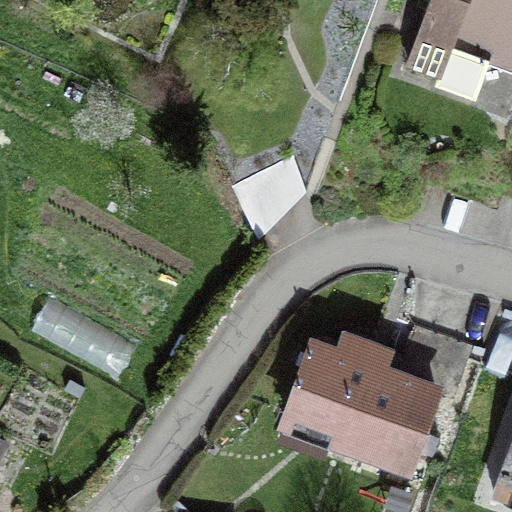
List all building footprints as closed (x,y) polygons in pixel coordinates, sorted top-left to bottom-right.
[(511,0),(433,0),(410,63),(442,74),(438,84),(476,98),(490,60),(511,68),(511,0)] [(235,187),(297,156),(269,99),(206,130),(235,187)] [(511,131),(465,114),(443,175),(424,168),(418,185),(430,189),(432,185),(500,209),(505,196),(511,198),(511,131)] [(475,347),(417,326),(399,375),(316,344),(289,419),(294,421),(295,417),(336,432),(335,435),(410,463),(435,392),(456,400),(475,347)] [(511,446),(506,463),(490,457),(481,481),(500,487),(496,496),(511,501),(511,446)]
